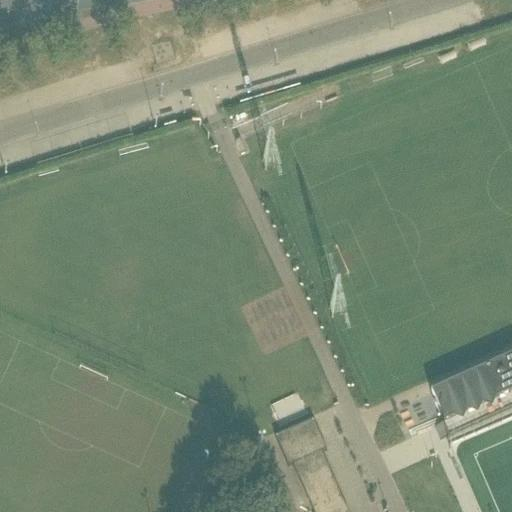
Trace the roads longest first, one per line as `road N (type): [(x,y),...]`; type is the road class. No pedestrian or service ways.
road 1 (unclassified): [(397,511),(192,79)]
road 2 (unclassified): [(449,0),(192,79)]
road 3 (unclassified): [(192,79),(0,140)]
